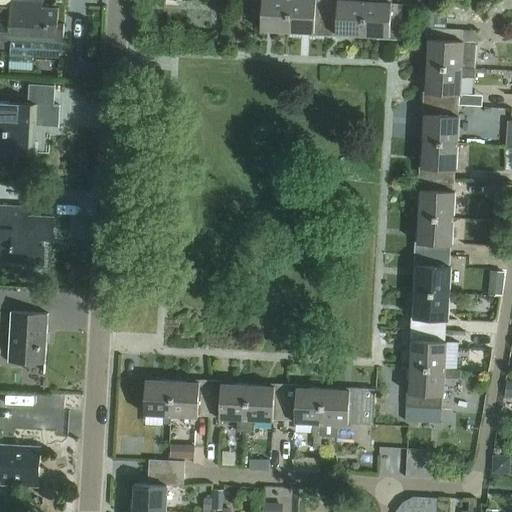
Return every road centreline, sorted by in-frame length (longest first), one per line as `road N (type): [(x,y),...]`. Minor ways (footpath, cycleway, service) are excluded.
road 1 (residential): [(87,511),(119,0)]
road 2 (residential): [(389,486),(464,489),(481,466),(511,277)]
road 3 (residential): [(214,475),(389,486)]
